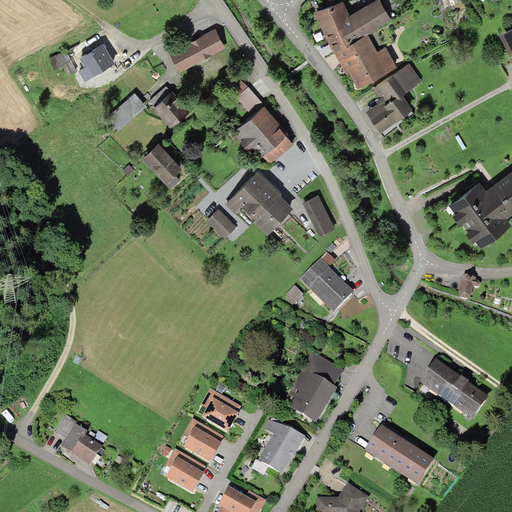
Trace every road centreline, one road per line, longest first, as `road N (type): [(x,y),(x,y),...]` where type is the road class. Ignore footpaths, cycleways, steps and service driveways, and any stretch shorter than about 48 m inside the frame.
road 1 (residential): [(212,0),(305,135),(367,281),(390,311)]
road 2 (track): [(0,194),(52,263),(71,319),(62,359),(17,440)]
road 3 (residential): [(390,311),(276,511)]
road 4 (residential): [(378,157),(353,109),(274,11)]
road 5 (residential): [(148,511),(0,434)]
road 6 (residential): [(510,85),(378,157)]
road 7 (track): [(390,311),(511,393)]
